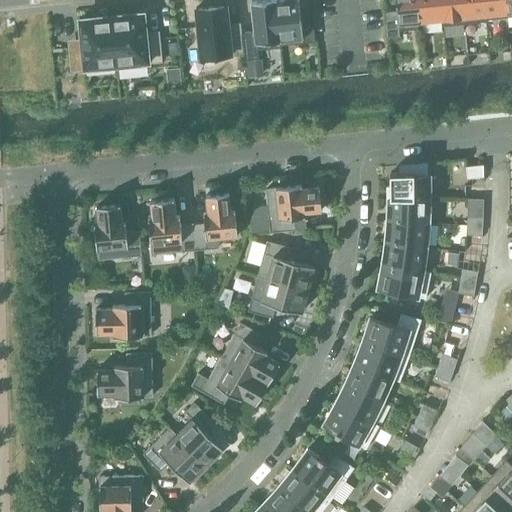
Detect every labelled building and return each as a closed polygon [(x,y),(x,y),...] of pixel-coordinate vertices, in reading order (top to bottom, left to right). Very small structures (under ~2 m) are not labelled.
[(280,45),(275,0),(262,0),(251,1),(255,31),(242,33),(244,52),(245,60),(259,59),(258,50),(281,47),(281,45),(280,45)] [(275,0),(280,45),(281,45),(315,41),(314,27),(302,29),(299,0),(275,0)] [(395,0),(399,30),(422,28),(422,21),(421,21),(418,0),(395,0)] [(418,0),(421,21),(422,21),(441,19),(442,19),(440,0),(418,0)] [(440,0),(442,19),(441,19),(442,26),(443,26),(464,24),(461,0),(440,0)] [(461,0),(464,24),(487,21),(486,19),(485,19),(483,0),(461,0)] [(483,0),(485,19),(486,19),(507,17),(505,0),(483,0)] [(244,52),(242,33),(241,29),(229,30),(226,5),(196,8),(201,57),(231,54),(244,52)] [(111,16),(116,65),(148,62),(148,63),(162,62),(160,38),(147,39),(144,13),(111,16)] [(85,70),(84,68),(116,65),(111,16),(79,19),(81,46),(68,47),(71,71),(85,70)] [(390,173),(390,197),(428,197),(428,162),(402,165),(399,165),(399,166),(402,166),(402,173),(400,173),(390,173)] [(483,165),(466,166),(466,178),(484,176),(484,174),(483,165)] [(270,229),(270,232),(274,232),(296,229),(295,217),(305,216),(304,212),(321,210),(319,187),(302,189),(301,185),(266,188),(268,206),(261,207),(255,211),(251,216),(250,219),(251,231),(270,229)] [(203,223),(192,224),(195,249),(219,246),(220,237),(237,235),(235,210),(231,210),(229,193),(206,195),(207,213),(203,213),(204,223),(203,223)] [(427,222),(428,197),(390,197),(389,219),(427,222)] [(152,253),(195,249),(192,224),(180,226),(179,215),(175,216),(174,199),(150,201),(152,218),(148,219),(152,253)] [(94,224),(98,259),(141,255),(139,230),(126,231),(126,227),(125,221),(121,221),(121,215),(120,204),(96,206),(98,224),(94,224)] [(467,225),(483,226),(483,216),(467,215),(467,225)] [(424,247),(427,222),(389,219),(387,242),(424,247)] [(482,235),(483,226),(467,225),(466,234),(482,235)] [(267,241),(258,275),(308,289),(308,287),(311,288),(316,270),(313,269),(314,266),(288,259),(292,247),(267,241)] [(422,270),(424,247),(387,242),(385,256),(384,264),(384,265),(422,272),(422,270)] [(422,270),(422,272),(384,265),(384,264),(381,264),(377,288),(425,298),(431,272),(422,270)] [(462,268),(460,279),(476,281),(478,271),(462,268)] [(308,289),(258,275),(248,310),(272,317),(276,305),(301,312),(308,289)] [(476,281),(460,279),(458,292),(474,295),(476,281)] [(113,308),(96,308),(96,333),(113,333),(113,336),(136,336),(151,335),(150,291),(125,292),(125,305),(113,305),(113,308)] [(369,318),(361,341),(364,342),(364,341),(409,357),(415,338),(421,319),(401,313),(397,326),(369,318)] [(241,322),(221,356),(268,383),(280,363),(266,355),(267,352),(257,346),(263,335),(241,322)] [(356,362),(391,377),(400,381),(402,376),(409,357),(364,341),(364,342),(356,362)] [(152,396),(151,352),(126,353),(126,365),(120,365),(114,365),(114,369),(108,369),(97,369),(97,394),(108,394),(115,393),(115,397),(120,397),(120,403),(138,403),(138,396),(152,396)] [(437,367),(453,372),(457,359),(442,353),(437,367)] [(198,373),(191,385),(202,391),(224,403),(230,393),(241,399),(241,398),(242,396),(256,404),(268,383),(221,356),(208,379),(198,373)] [(356,362),(347,383),(381,399),(391,377),(356,362)] [(437,367),(434,376),(450,381),(453,372),(437,367)] [(370,422),(370,421),(381,399),(347,383),(337,404),(370,422)] [(503,402),(511,411),(511,401),(508,397),(503,402)] [(176,434),(176,435),(206,464),(207,463),(209,465),(222,452),(220,450),(222,448),(203,429),(212,420),(194,402),(185,411),(192,418),(176,434)] [(370,421),(370,422),(337,404),(332,411),(331,410),(323,425),(335,432),(335,433),(338,435),(339,434),(366,450),(379,425),(370,421)] [(421,408),(417,416),(432,423),(436,414),(421,408)] [(432,423),(417,416),(412,428),(426,435),(428,432),(432,423)] [(155,441),(143,453),(161,471),(170,463),(189,481),(191,479),(193,481),(206,468),(204,466),(206,464),(176,435),(176,434),(169,427),(155,441)] [(473,458),(486,445),(473,432),(461,447),(460,448),(473,458)] [(420,448),(406,440),(397,455),(411,463),(413,460),(420,448)] [(468,464),(473,458),(460,448),(456,454),(468,464)] [(299,463),(294,470),(331,499),(347,478),(322,459),(323,459),(319,457),(307,449),(297,462),(299,463)] [(491,475),(511,494),(511,465),(506,460),(491,475)] [(294,470),(279,488),(307,511),(320,511),(331,499),(294,470)] [(103,511),(127,511),(131,511),(131,501),(143,500),(143,475),(99,476),(100,511),(104,511),(103,511)] [(439,475),(435,481),(447,491),(452,485),(439,475)] [(511,511),(511,494),(491,475),(477,490),(484,497),(501,511),(511,511)] [(447,491),(435,481),(430,486),(443,496),(447,491)] [(307,511),(279,488),(265,504),(272,511),(307,511)] [(470,511),(501,511),(484,497),(477,490),(464,505),(471,511),(470,511)]
